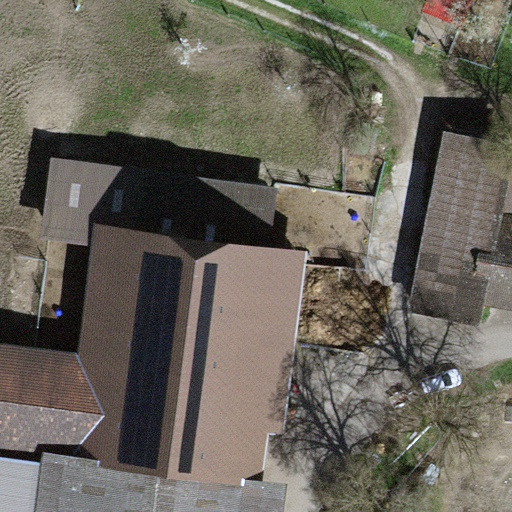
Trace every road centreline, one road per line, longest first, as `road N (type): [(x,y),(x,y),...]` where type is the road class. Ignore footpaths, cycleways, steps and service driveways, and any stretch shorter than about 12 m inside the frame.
road 1 (track): [(304,511),(331,442),(386,349),(511,342)]
road 2 (track): [(511,121),(430,90),(347,41),(251,0)]
road 3 (track): [(386,349),(430,90)]
